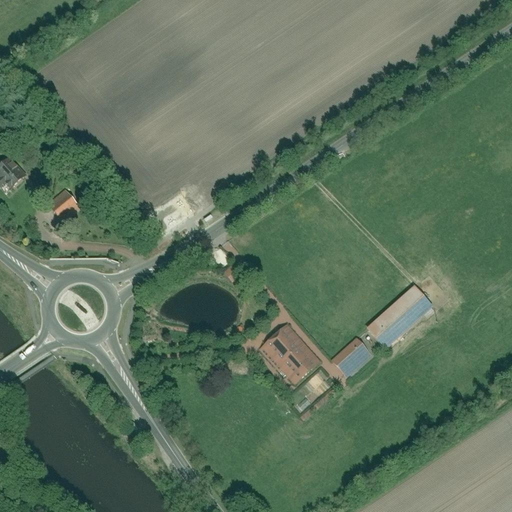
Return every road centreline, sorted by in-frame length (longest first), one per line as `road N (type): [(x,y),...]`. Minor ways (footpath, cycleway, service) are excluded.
road 1 (tertiary): [(109,292),(216,233),(511,33)]
road 2 (tertiary): [(214,511),(98,339)]
